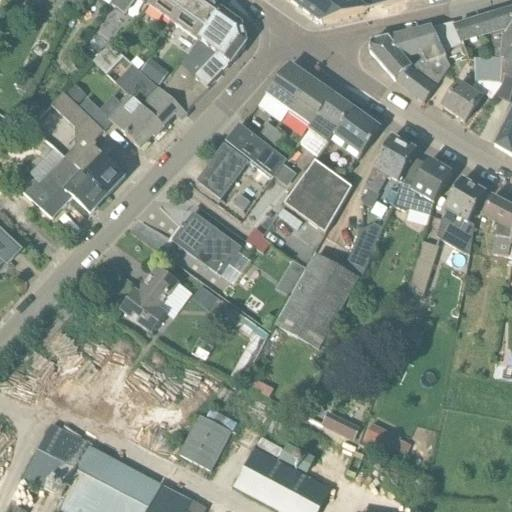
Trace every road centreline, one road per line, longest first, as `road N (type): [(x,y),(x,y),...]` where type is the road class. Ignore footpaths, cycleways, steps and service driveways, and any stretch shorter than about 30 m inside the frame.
road 1 (tertiary): [(0,345),(292,32)]
road 2 (tertiary): [(511,175),(328,56)]
road 3 (tertiary): [(328,56),(370,30),(503,0)]
